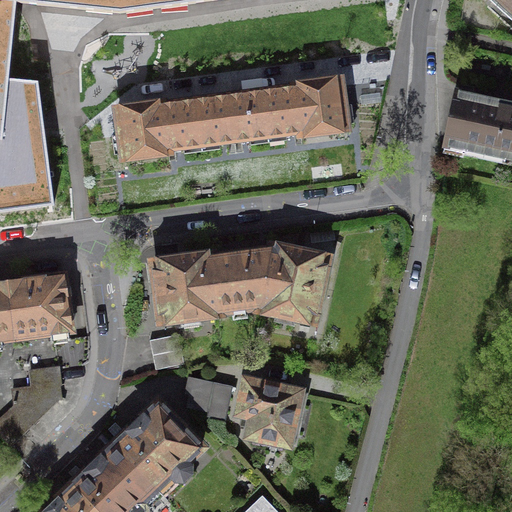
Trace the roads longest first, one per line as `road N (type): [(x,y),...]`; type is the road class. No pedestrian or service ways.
road 1 (residential): [(421,188),(421,241),(355,511)]
road 2 (residential): [(99,229),(421,188)]
road 3 (residential): [(99,229),(113,343),(105,397),(0,509)]
road 4 (residential): [(428,0),(421,188)]
